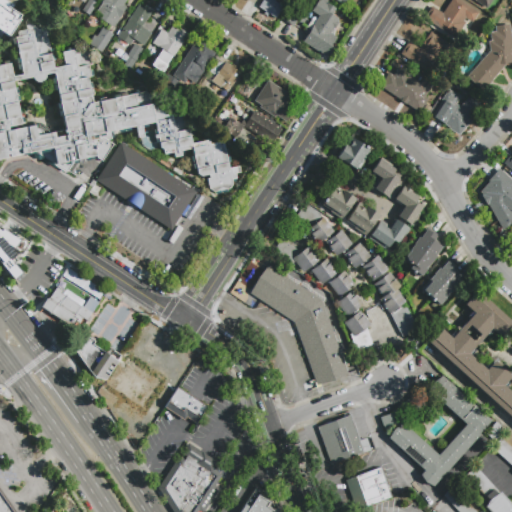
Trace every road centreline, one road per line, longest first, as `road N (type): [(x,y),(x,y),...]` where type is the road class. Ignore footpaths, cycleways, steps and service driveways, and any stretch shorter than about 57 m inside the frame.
road 1 (residential): [(336,92),(425,158),(511,283)]
road 2 (tertiary): [(187,320),(250,367),(302,511)]
road 3 (tertiary): [(0,198),(167,310)]
road 4 (primary): [(0,355),(109,511)]
road 5 (residential): [(197,0),(336,92)]
road 6 (tertiary): [(336,92),(249,223)]
road 7 (residential): [(273,428),(385,383)]
